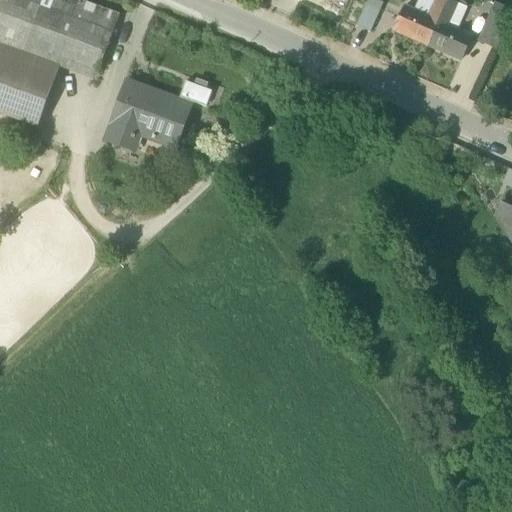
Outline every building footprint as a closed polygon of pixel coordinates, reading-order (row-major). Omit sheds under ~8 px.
[(0,0),(0,114),(18,121),(43,52),(61,58),(99,72),(119,16),(75,0),(0,0)] [(375,0),(367,0),(365,6),(379,13),(384,4),(375,0)] [(434,0),(428,12),(439,17),(446,0),(434,0)] [(456,0),(446,0),(439,17),(448,22),(458,1),(456,0)] [(428,40),(439,17),(428,12),(406,2),(395,25),(428,40)] [(356,27),(370,34),(379,13),(365,6),(356,27)] [(480,39),(496,46),(510,16),(494,9),(480,39)] [(471,32),(448,22),(439,17),(428,40),(460,55),(471,32)] [(43,52),(18,121),(36,127),(61,58),(43,52)] [(114,143),(132,150),(138,132),(175,145),(190,106),(127,83),(116,113),(124,116),(114,143)] [(186,83),(180,99),(206,108),(212,93),(186,83)] [(107,140),(114,143),(124,116),(116,113),(107,140)] [(495,220),(511,246),(511,244),(511,208),(502,204),(495,220)]
